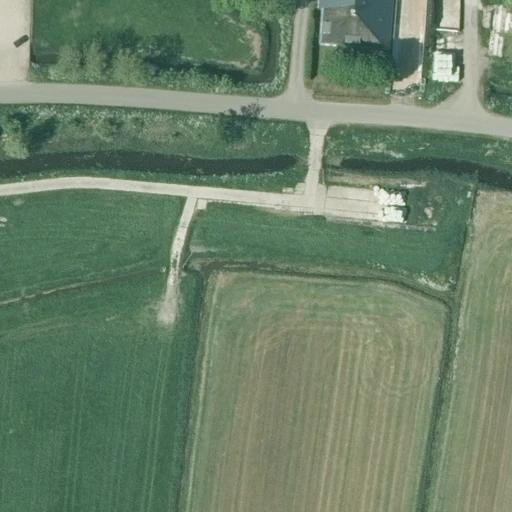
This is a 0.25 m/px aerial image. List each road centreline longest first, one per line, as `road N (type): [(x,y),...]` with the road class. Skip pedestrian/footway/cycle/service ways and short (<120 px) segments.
road 1 (tertiary): [(511,130),(0,95)]
road 2 (unknown): [(316,113),(319,194),(312,200),(72,184),(0,194)]
